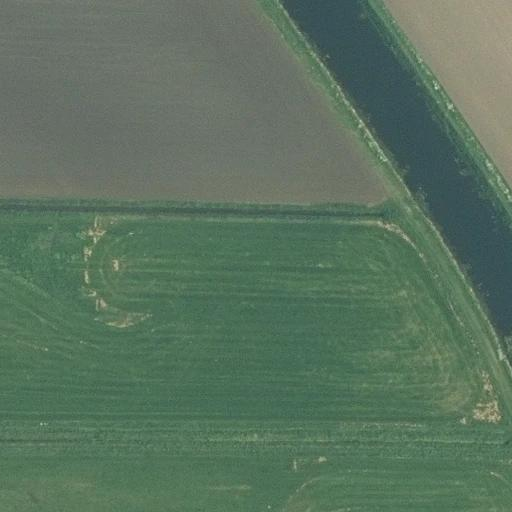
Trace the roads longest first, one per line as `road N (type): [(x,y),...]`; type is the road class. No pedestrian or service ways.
road 1 (track): [(511,438),(0,437)]
road 2 (track): [(256,0),(455,289),(511,414)]
